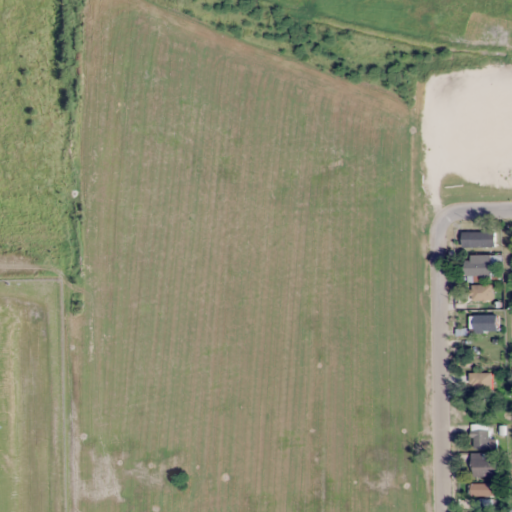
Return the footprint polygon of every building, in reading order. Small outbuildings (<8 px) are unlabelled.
[(496,248),(496,232),(463,232),(463,248),(496,248)] [(491,255),(471,255),(471,281),(491,281),(491,255)] [(471,285),(471,300),(491,300),(491,285),(471,285)] [(473,331),(497,331),(497,314),(473,314),(473,331)] [(495,379),(472,378),(472,394),(494,394),(495,379)] [(472,424),(472,449),(496,449),(496,439),(488,439),(488,424),(472,424)] [(472,455),(472,477),(499,477),(499,455),(472,455)] [(480,495),(480,508),(493,509),(493,482),(471,482),(471,495),(480,495)]
